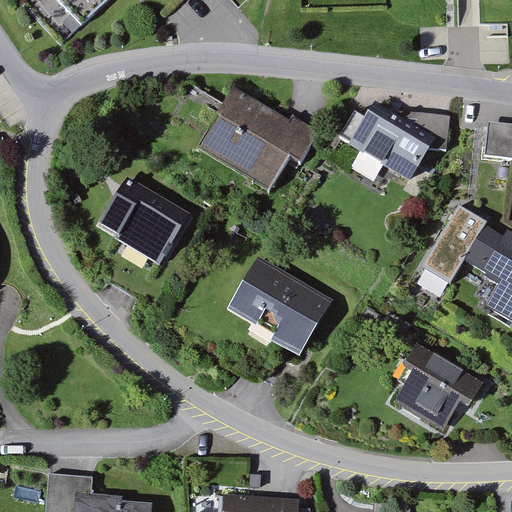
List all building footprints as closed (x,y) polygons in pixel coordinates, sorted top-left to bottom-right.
[(17,0),(60,46),(109,0),(17,0)] [(289,122),(234,88),(200,146),(272,189),(291,158),(301,165),(319,133),(294,117),(289,122)] [(451,117),(373,106),(367,118),(355,111),(339,137),(409,182),(428,150),(447,152),(451,117)] [(511,160),(511,122),(489,121),(486,159),(511,160)] [(171,211),(121,186),(92,243),(141,268),(171,211)] [(466,259),(486,227),(488,223),(459,206),(424,267),(450,285),(466,259)] [(511,241),(486,227),(466,259),(501,279),(487,306),(511,319),(511,241)] [(333,303),(260,258),(226,313),(299,358),(333,303)] [(487,389),(415,344),(385,392),(457,437),(487,389)] [(37,483),(34,511),(133,511),(135,490),(37,483)] [(296,511),(297,500),(222,497),(220,511),(296,511)]
